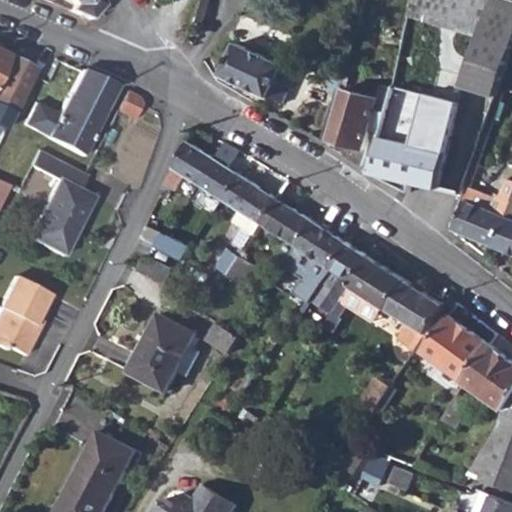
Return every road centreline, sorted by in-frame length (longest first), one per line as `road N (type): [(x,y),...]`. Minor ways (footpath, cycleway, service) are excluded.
road 1 (residential): [(195,95),(0,485)]
road 2 (residential): [(511,312),(402,222),(195,95)]
road 3 (residential): [(156,75),(0,9)]
